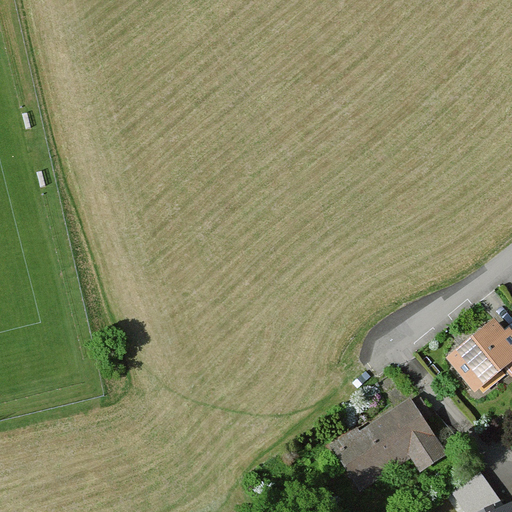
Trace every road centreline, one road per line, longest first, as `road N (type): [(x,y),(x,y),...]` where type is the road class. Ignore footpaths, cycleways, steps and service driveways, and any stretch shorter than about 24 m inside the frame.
road 1 (residential): [(511,462),(475,449),(399,353)]
road 2 (residential): [(511,258),(399,353)]
